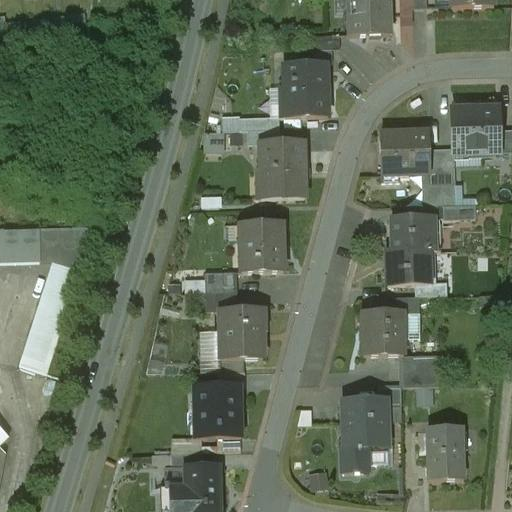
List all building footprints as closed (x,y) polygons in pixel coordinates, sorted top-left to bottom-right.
[(388,0),(347,0),(349,41),(389,40),(388,0)] [(426,0),(411,0),(412,13),(426,12),(426,0)] [(451,0),(451,11),(492,11),(492,0),(451,0)] [(339,40),(306,41),(307,54),(331,54),(334,53),(339,53),(339,40)] [(331,54),(307,54),(307,69),(326,68),(332,68),(331,54)] [(307,69),(283,69),(285,123),(327,122),(326,68),(307,69)] [(498,113),(451,114),(452,153),(452,159),(453,159),(499,157),(498,113)] [(271,122),(240,123),(240,136),(247,136),(272,135),(271,122)] [(225,153),(225,134),(205,134),(205,153),(225,153)] [(272,135),(247,136),(248,150),(259,149),(259,148),(279,148),(279,135),(272,135)] [(428,137),(379,138),(381,180),(427,178),(429,178),(428,154),(428,137)] [(279,148),(259,148),(259,149),(260,175),(261,175),(262,202),(260,202),(261,203),(304,202),(303,147),(279,148)] [(440,153),(428,154),(429,178),(427,178),(428,190),(441,189),(440,153)] [(452,153),(440,153),(441,189),(442,210),(455,210),(453,159),(452,159),(452,153)] [(442,210),(418,211),(419,223),(433,223),(443,223),(443,224),(475,223),(474,210),(455,210),(442,210)] [(419,223),(390,224),(391,256),(391,257),(428,256),(428,257),(440,256),(439,254),(434,254),(433,223),(419,223)] [(282,227),(239,228),(239,230),(241,230),(242,245),(240,245),(240,278),(283,276),(282,227)] [(93,232),(39,234),(40,266),(52,266),(19,369),(46,377),(93,232)] [(0,234),(0,267),(40,266),(39,234),(39,233),(0,234)] [(428,256),(391,257),(391,256),(385,257),(387,290),(414,289),(429,289),(429,287),(428,257),(428,256)] [(234,277),(204,277),(205,297),(235,296),(234,277)] [(446,287),(429,287),(429,289),(414,289),(414,301),(418,301),(446,300),(446,287)] [(235,296),(205,297),(205,316),(219,316),(219,315),(235,314),(235,296)] [(414,301),(383,302),(384,316),(402,316),(402,317),(418,317),(418,301),(414,301)] [(264,335),(263,313),(235,314),(219,315),(219,316),(220,365),(262,363),(262,336),(264,335)] [(384,316),(362,317),(362,361),(403,360),(402,317),(402,316),(384,316)] [(443,365),(402,366),(402,392),(443,390),(443,365)] [(244,376),(217,377),(217,391),(239,390),(239,391),(245,391),(244,376)] [(239,391),(239,390),(217,391),(193,391),(194,442),(194,444),(201,443),(216,443),(240,443),(241,443),(239,391)] [(400,411),(400,392),(378,392),(378,404),(386,404),(386,411),(400,411)] [(386,411),(386,404),(378,404),(342,405),(343,452),(340,452),(341,476),(367,475),(367,451),(385,450),(385,466),(387,466),(386,450),(387,450),(386,423),(386,411)] [(401,423),(400,411),(386,411),(386,423),(401,423)] [(461,432),(426,433),(426,434),(427,434),(428,468),(427,468),(427,469),(428,469),(428,484),(428,485),(462,484),(461,432)] [(194,444),(194,442),(171,442),(171,458),(202,457),(201,443),(194,444)] [(240,456),(240,443),(216,443),(217,457),(240,456)] [(202,471),(202,457),(171,458),(171,473),(184,472),(202,471)] [(219,511),(218,471),(202,471),(184,472),(171,473),(164,473),(164,491),(160,491),(160,511),(219,511)] [(325,478),(310,480),(312,495),(314,495),(327,493),(325,478)] [(385,498),(377,497),(377,507),(385,507),(385,498)] [(396,498),(385,498),(385,507),(396,507),(396,498)]
